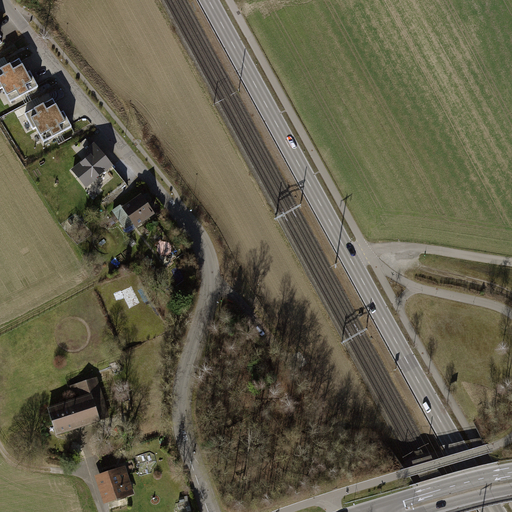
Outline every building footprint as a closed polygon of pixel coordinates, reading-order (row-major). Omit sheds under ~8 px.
[(0,88),(2,87),(10,102),(38,86),(29,71),(26,72),(18,59),(0,69),(0,88)] [(33,130),(37,128),(44,143),(72,128),(64,112),(61,114),(54,100),(26,115),(33,130)] [(97,148),(73,169),(87,186),(111,165),(97,148)] [(140,196),(124,207),(136,225),(152,214),(140,196)] [(75,400),(49,408),(57,433),(106,416),(93,379),(70,387),(75,400)] [(123,467),(98,475),(107,501),(132,493),(123,467)]
